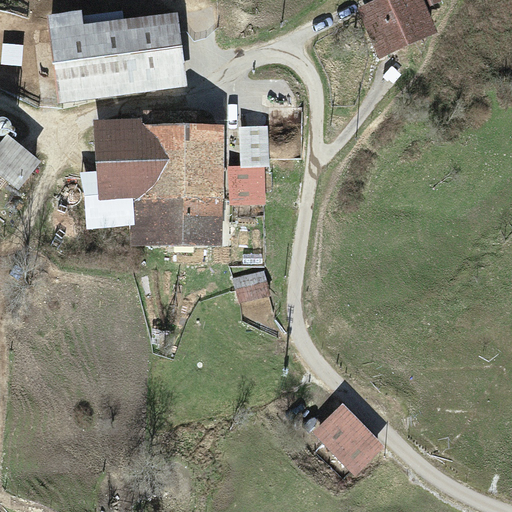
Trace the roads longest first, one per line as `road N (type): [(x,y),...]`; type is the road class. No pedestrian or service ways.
road 1 (track): [(100,0),(190,5),(211,84)]
road 2 (track): [(341,0),(211,84)]
